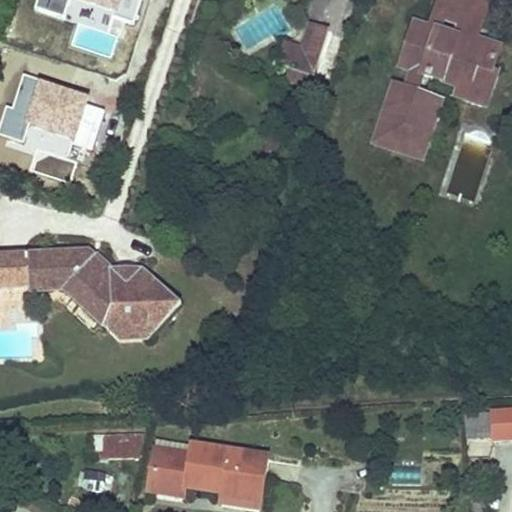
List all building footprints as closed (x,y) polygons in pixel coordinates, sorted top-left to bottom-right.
[(65,18),(69,1),(136,18),(140,0),(38,0),(36,11),(65,18)] [(171,22),(177,0),(159,0),(154,17),(171,22)] [(487,19),(492,0),(457,0),(454,9),(487,19)] [(475,43),(480,41),(487,19),(454,9),(446,34),(475,43)] [(324,83),(335,34),(313,29),(308,52),(301,78),(324,83)] [(437,167),(456,108),(439,103),(445,87),(479,98),(487,73),(497,77),(506,49),(480,41),(475,43),(446,34),(431,29),(416,77),(431,82),(425,99),(407,93),(389,152),(437,167)] [(281,73),(301,78),(308,52),(288,47),(281,73)] [(492,109),(501,78),(497,77),(487,73),(479,98),(477,104),(492,109)] [(467,155),(489,156),(490,133),(468,132),(467,155)] [(196,317),(160,285),(138,295),(124,282),(105,264),(40,266),(43,305),(78,304),(117,339),(131,324),(163,354),(196,317)] [(9,268),(0,275),(9,283),(9,292),(0,302),(0,313),(9,303),(43,305),(40,266),(9,268)] [(0,302),(9,292),(9,283),(0,275),(0,302)] [(138,295),(160,285),(156,279),(124,282),(138,295)] [(163,354),(131,324),(117,339),(132,356),(163,354)] [(511,446),(511,416),(488,418),(489,445),(489,448),(511,446)] [(489,445),(488,418),(464,419),(465,446),(489,445)] [(120,472),(121,457),(121,452),(102,451),(101,472),(120,472)] [(149,458),(121,457),(120,472),(149,473),(149,458)] [(279,471),(205,457),(204,464),(171,458),(163,499),(196,505),(197,496),(231,502),(232,492),(273,500),(279,471)] [(271,509),(273,500),(232,492),(231,502),(271,509)]
